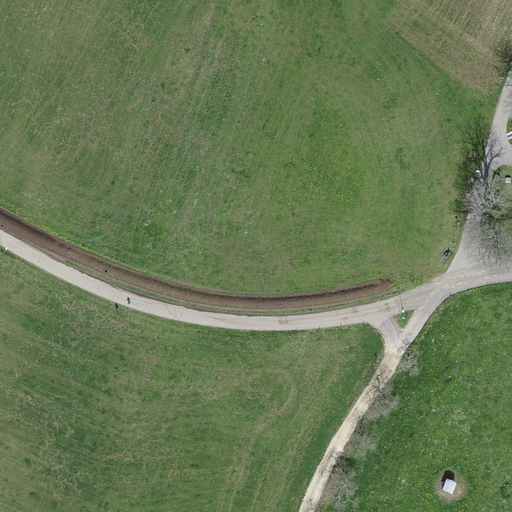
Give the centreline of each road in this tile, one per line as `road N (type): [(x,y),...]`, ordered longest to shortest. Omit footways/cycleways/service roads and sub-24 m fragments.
road 1 (residential): [(377,315),(299,329),(222,328),(139,310),(0,242)]
road 2 (unclassified): [(306,511),(348,429),(402,350)]
